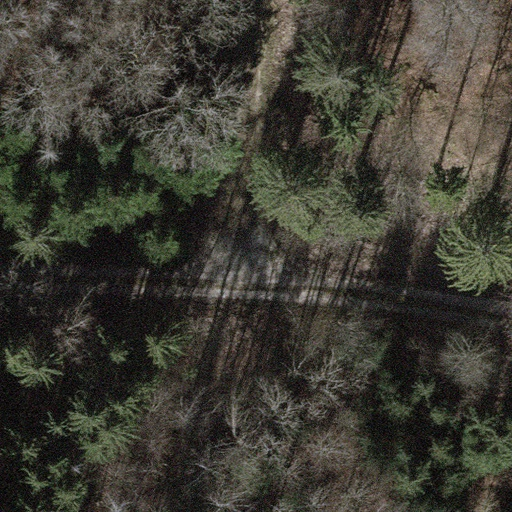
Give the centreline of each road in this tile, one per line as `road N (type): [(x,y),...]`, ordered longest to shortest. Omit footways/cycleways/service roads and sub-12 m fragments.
road 1 (track): [(511,335),(305,295),(0,284)]
road 2 (track): [(305,295),(254,245),(239,134)]
road 3 (track): [(253,0),(239,134)]
